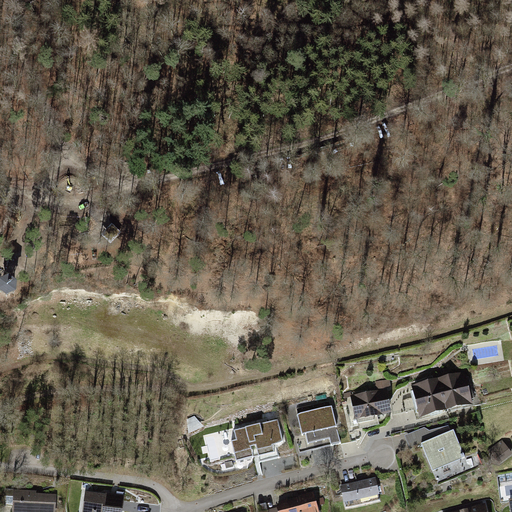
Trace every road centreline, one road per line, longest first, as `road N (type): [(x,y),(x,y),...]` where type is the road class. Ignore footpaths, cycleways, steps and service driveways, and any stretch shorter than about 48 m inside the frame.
road 1 (track): [(0,255),(37,197),(129,186),(320,141),(511,66)]
road 2 (track): [(0,408),(30,395),(92,388),(196,388),(511,309)]
road 3 (residential): [(172,511),(395,451)]
road 4 (track): [(37,197),(62,151),(24,62),(20,0)]
road 5 (track): [(196,388),(158,371),(68,357),(0,368)]
road 6 (residential): [(172,511),(163,490),(142,481),(0,465)]
